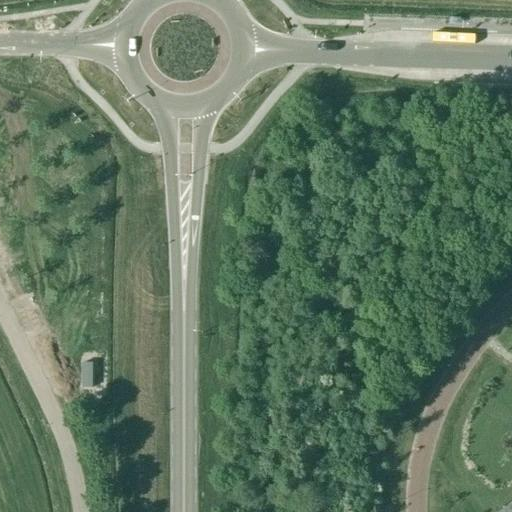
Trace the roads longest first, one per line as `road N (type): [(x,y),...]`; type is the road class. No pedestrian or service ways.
road 1 (tertiary): [(511,57),(243,48)]
road 2 (residential): [(415,511),(437,405),(511,304)]
road 3 (unclassified): [(0,304),(60,431),(80,511)]
road 4 (primary): [(184,317),(204,102)]
road 5 (primary): [(171,104),(184,317)]
road 6 (primary): [(180,511),(184,317)]
road 7 (tertiary): [(125,45),(0,42)]
